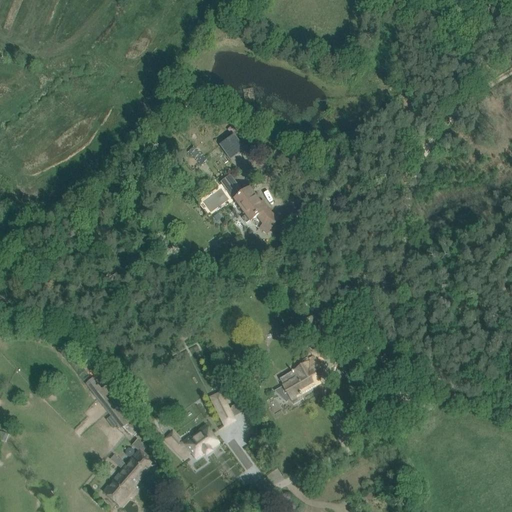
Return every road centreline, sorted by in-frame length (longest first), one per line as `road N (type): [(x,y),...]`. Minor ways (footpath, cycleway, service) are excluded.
road 1 (track): [(392,349),(423,154),(448,119),(511,72)]
road 2 (unclassified): [(230,511),(370,431),(390,381),(392,349)]
